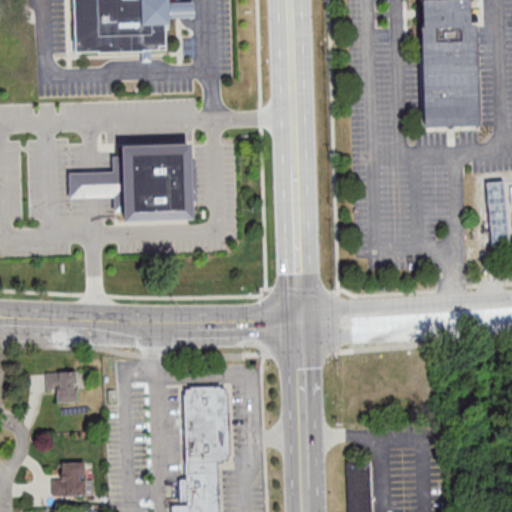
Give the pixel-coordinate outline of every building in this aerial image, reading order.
[(73,0),(75,52),(142,51),(142,61),(150,60),(149,49),(167,49),(167,17),(194,17),(193,1),(165,2),(165,0),(73,0)] [(419,0),(421,126),(477,125),(476,14),(469,15),(469,0),(419,0)] [(191,219),(191,201),(196,201),(195,160),(190,161),(189,143),(121,145),(121,155),(112,155),(112,170),(68,172),(69,197),(113,196),(113,211),(123,211),(123,221),(191,219)] [(508,243),(504,180),(487,181),(490,244),(508,243)] [(77,401),(77,371),(45,372),(45,392),(56,392),(57,402),(77,401)] [(218,511),(219,461),(230,461),(230,384),(183,384),(184,478),(179,478),(180,505),(172,505),(171,511),(218,511)] [(93,495),(93,473),(83,473),(83,462),(62,462),(62,476),(52,476),(52,495),(93,495)] [(347,511),(371,511),(371,462),(347,462),(347,511)]
